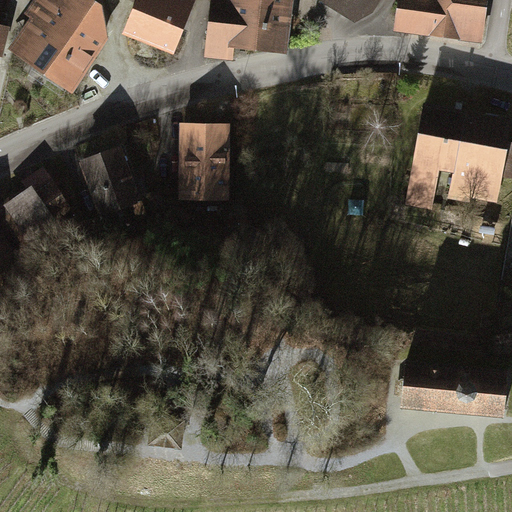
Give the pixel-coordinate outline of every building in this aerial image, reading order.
[(84,6),(76,0),(37,0),(1,53),(63,94),(101,41),(84,6)] [(196,0),(139,0),(127,30),(176,49),(196,0)] [(208,0),(208,2),(202,2),(194,58),(226,61),(228,48),(277,54),(285,0),(208,0)] [(367,0),(309,0),(351,26),(367,0)] [(477,0),(388,0),(384,33),(472,45),(477,0)] [(497,124),(414,112),(401,204),(432,208),(436,176),(443,177),(439,201),(501,209),(503,191),(511,192),(511,227),(511,234),(511,147),(494,145),(497,124)] [(226,121),(175,123),(178,201),(229,199),(226,121)] [(117,142),(74,160),(98,217),(126,205),(135,225),(150,219),(117,142)] [(0,291),(19,279),(24,259),(20,254),(40,241),(36,235),(73,210),(58,189),(66,183),(57,169),(0,207),(0,291)] [(511,371),(406,364),(403,413),(511,420),(511,371)] [(151,417),(147,448),(183,452),(186,421),(151,417)]
